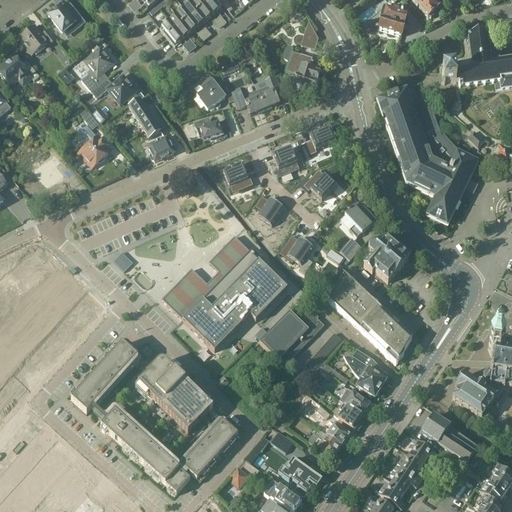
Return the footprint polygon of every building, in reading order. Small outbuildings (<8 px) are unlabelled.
[(135,0),(129,5),(134,13),(142,7),(136,0),(135,0)] [(144,0),(142,2),(149,10),(160,0),(144,0)] [(205,23),(213,16),(199,0),(198,0),(192,5),(205,23)] [(213,0),(199,0),(213,16),(221,10),(213,0)] [(435,12),(438,9),(430,0),(411,0),(428,19),(430,19),(435,16),(435,12)] [(165,2),(157,8),(160,11),(167,5),(165,2)] [(226,3),(223,6),(229,14),(232,11),(226,3)] [(476,3),(469,10),(471,13),(481,10),(476,3)] [(192,5),(184,11),(198,29),(205,23),(192,5)] [(48,16),(47,17),(61,34),(69,28),(73,33),(84,24),(71,9),(64,14),(59,8),(55,11),(55,10),(54,12),(53,11),(48,15),(48,16)] [(152,18),(160,11),(157,8),(149,14),(152,18)] [(403,29),(407,14),(386,9),(382,23),(381,23),(379,33),(400,39),(403,30),(403,29)] [(184,11),(177,17),(191,35),(198,29),(184,11)] [(215,21),(220,28),(226,24),(220,16),(215,21)] [(177,17),(169,23),(183,41),(191,35),(177,17)] [(169,23),(161,30),(160,31),(175,50),(181,45),(179,44),(183,41),(169,23)] [(49,46),(55,42),(47,32),(42,36),(34,27),(18,41),(31,57),(48,45),(49,46)] [(498,62),(498,60),(491,61),(490,55),(491,55),(491,54),(490,54),(489,48),(490,48),(490,47),(489,47),(489,41),(491,41),(490,36),(488,36),(488,34),(485,34),(485,33),(471,35),(471,36),(468,36),(468,39),(465,39),(466,44),(468,44),(469,50),(468,50),(469,51),(470,57),(470,58),(471,58),(471,63),(466,63),(466,62),(464,62),(464,64),(458,65),(457,63),(456,63),(457,68),(454,68),(454,70),(442,71),(442,70),(441,70),(441,71),(440,71),(440,72),(441,72),(443,83),(442,83),(442,85),(443,85),(443,86),(444,85),(456,83),(456,84),(458,83),(459,89),(461,89),(461,87),(467,86),(467,88),(469,88),(469,86),(476,85),(476,87),(477,87),(477,85),(484,84),(484,86),(485,86),(485,84),(492,83),(492,85),(494,85),(493,83),(495,83),(496,91),(500,90),(500,91),(511,89),(511,60),(507,61),(506,59),(504,60),(505,62),(498,62)] [(305,53),(316,47),(310,35),(298,42),(305,53)] [(190,54),(197,48),(190,40),(183,46),(190,54)] [(81,82),(91,94),(108,80),(103,74),(112,66),(99,51),(96,46),(91,50),(95,54),(84,63),(90,70),(89,73),(89,76),(81,82)] [(242,55),(235,61),(239,67),(240,67),(247,61),(242,55)] [(23,87),(31,80),(34,83),(39,79),(27,63),(21,67),(14,57),(0,68),(0,73),(11,87),(18,81),(23,87)] [(295,65),(296,67),(293,77),(297,78),(293,88),(313,94),(316,85),(319,75),(314,73),(315,70),(310,68),(312,64),(310,64),(311,61),(299,57),(297,58),(295,65)] [(232,74),(240,68),(241,68),(240,67),(239,67),(235,61),(227,67),(232,74)] [(108,80),(91,94),(96,100),(107,91),(120,106),(135,93),(122,78),(113,86),(108,80)] [(220,108),(220,105),(219,103),(225,99),(209,78),(198,86),(203,92),(196,97),(200,102),(208,112),(213,108),(214,109),(217,110),(220,108)] [(255,87),(256,91),(264,111),(279,105),(274,92),(281,89),(276,78),(265,83),(255,87)] [(238,112),(247,108),(250,116),(264,111),(256,91),(246,95),(244,90),(231,95),(238,112)] [(396,160),(397,160),(406,185),(437,199),(428,217),(447,226),(464,190),(472,195),(476,187),(468,183),(476,165),(457,155),(442,138),(439,139),(429,111),(419,114),(416,106),(410,108),(405,93),(377,102),(394,150),(393,151),(396,160)] [(0,118),(11,111),(0,97),(0,118)] [(128,109),(148,140),(149,140),(160,133),(140,101),(128,109)] [(59,104),(55,110),(60,117),(65,113),(59,104)] [(100,109),(93,115),(102,124),(108,117),(100,109)] [(92,130),(97,126),(88,116),(83,120),(92,130)] [(202,138),(204,143),(222,136),(217,123),(210,126),(207,120),(194,125),(199,139),(202,138)] [(99,138),(94,142),(92,139),(93,137),(84,127),(77,133),(87,143),(88,141),(91,144),(78,156),(91,170),(110,154),(101,143),(103,142),(99,138)] [(317,155),(316,153),(334,145),(330,134),(331,134),(328,129),(323,131),(324,132),(309,138),(311,143),(304,146),(309,158),(317,155)] [(467,140),(477,150),(483,143),(473,133),(467,140)] [(154,164),(174,155),(166,139),(147,148),(150,155),(149,159),(150,162),(153,163),(154,164)] [(279,155),(272,158),(278,172),(275,173),(278,181),(300,172),(297,165),(291,150),(284,153),(284,152),(278,154),(279,155)] [(492,162),(508,169),(511,157),(511,153),(504,150),(503,152),(497,150),(492,162)] [(41,195),(63,176),(55,167),(60,163),(50,152),(40,160),(46,167),(29,182),(41,195)] [(250,180),(247,181),(243,171),(244,171),(242,166),(237,168),(237,169),(223,175),(229,190),(232,196),(253,188),(250,180)] [(321,203),(332,192),(333,193),(337,189),(333,185),(332,185),(324,177),(318,172),(302,189),(308,194),(310,192),(321,203)] [(284,211),(269,200),(268,203),(262,198),(254,209),(260,213),(259,216),(257,219),(272,229),(284,211)] [(370,225),(374,222),(370,218),(371,216),(362,206),(357,211),(353,207),(343,216),(353,227),(348,231),(356,239),(361,234),(361,235),(371,226),(370,225)] [(292,266),(294,263),(301,268),(314,250),(299,240),(297,242),(291,238),(279,257),(292,266)] [(287,292),(235,240),(209,266),(219,275),(207,287),(192,272),(162,302),(214,354),(250,318),(255,324),(287,292)] [(371,275),(372,274),(373,273),(387,284),(394,276),(395,276),(404,266),(403,265),(409,258),(387,240),(382,246),(379,243),(379,242),(378,242),(377,243),(373,244),(372,242),(371,243),(371,244),(368,248),(367,247),(367,248),(368,249),(368,253),(367,254),(368,255),(369,254),(372,257),(363,268),(371,275)] [(339,254),(346,260),(348,263),(360,249),(351,241),(339,254)] [(338,267),(342,260),(326,250),(322,256),(338,267)] [(114,262),(125,272),(133,264),(122,253),(114,262)] [(33,255),(23,263),(38,281),(47,274),(49,275),(54,271),(47,263),(42,266),(33,255)] [(23,263),(14,270),(29,289),(38,281),(23,263)] [(14,270),(4,278),(14,290),(9,293),(17,302),(22,298),(20,296),(29,289),(14,270)] [(380,310),(355,287),(355,286),(354,285),(353,284),(352,283),(351,282),(350,281),(349,281),(348,280),(343,276),(341,279),(340,280),(339,281),(338,282),(338,283),(337,284),(337,285),(336,286),(336,287),(327,302),(359,332),(380,310)] [(0,290),(0,310),(1,311),(10,304),(12,306),(17,302),(9,293),(5,297),(0,290)] [(88,294),(80,303),(97,318),(105,309),(88,294)] [(80,303),(73,311),(89,326),(97,318),(80,303)] [(259,344),(278,363),(283,368),(323,327),(317,321),(318,319),(310,311),(309,313),(302,306),(292,316),(290,313),(259,344)] [(404,333),(380,310),(359,332),(395,366),(399,360),(400,360),(401,359),(401,358),(402,357),(403,356),(403,355),(403,354),(403,353),(411,340),(410,339),(410,338),(409,337),(409,336),(408,335),(407,335),(406,334),(405,334),(404,333)] [(73,311),(65,320),(82,335),(89,326),(73,311)] [(65,320),(58,328),(74,343),(82,335),(65,320)] [(58,328),(50,337),(66,352),(74,343),(58,328)] [(329,340),(338,348),(343,343),(334,335),(329,340)] [(50,337),(42,345),(59,360),(66,352),(50,337)] [(511,348),(508,348),(509,344),(511,342),(510,341),(510,342),(509,340),(510,339),(508,338),(507,340),(505,339),(504,338),(504,340),(502,341),(501,340),(499,341),(500,342),(500,344),(493,343),(487,349),(490,357),(493,358),(493,360),(491,360),(490,370),(491,370),(491,373),(488,372),(487,371),(486,371),(486,373),(484,374),(482,373),(482,374),(483,376),(482,378),(480,378),(480,380),(482,380),(486,384),(502,395),(504,391),(504,388),(509,388),(509,390),(511,391),(511,389),(511,388),(511,348)] [(338,348),(329,340),(325,345),(334,353),(338,348)] [(42,345),(35,354),(51,369),(59,360),(42,345)] [(334,353),(325,345),(321,350),(330,358),(334,353)] [(138,360),(123,346),(72,403),(87,417),(138,360)] [(330,358),(321,350),(316,354),(325,362),(330,358)] [(388,377),(382,373),(373,363),(356,352),(351,359),(344,359),(346,362),(350,370),(357,378),(359,380),(360,378),(363,380),(357,389),(374,400),(385,383),(383,382),(386,376),(387,377),(388,377)] [(35,354),(27,362),(43,377),(51,369),(35,354)] [(325,362),(316,354),(312,359),(321,367),(325,362)] [(308,364),(317,372),(321,367),(312,359),(308,364)] [(27,362),(19,371),(36,386),(43,377),(27,362)] [(161,362),(137,387),(191,440),(216,415),(161,362)] [(317,372),(308,364),(304,369),(312,377),(317,372)] [(322,370),(332,377),(345,387),(348,382),(325,365),(322,370)] [(11,375),(3,384),(21,400),(29,390),(18,380),(22,376),(11,367),(7,372),(11,375)] [(312,377),(304,369),(299,374),(308,382),(312,377)] [(332,377),(322,370),(317,376),(328,383),(332,377)] [(308,382),(299,374),(295,379),(304,387),(308,382)] [(223,378),(222,380),(217,385),(222,390),(228,384),(223,378)] [(502,395),(486,384),(483,388),(479,386),(478,387),(464,378),(455,390),(458,392),(452,401),(486,424),(492,414),(488,412),(496,400),(497,401),(502,395)] [(0,399),(1,399),(12,409),(20,400),(21,400),(3,384),(0,386),(0,399)] [(339,403),(344,406),(344,405),(361,417),(364,413),(366,414),(370,409),(368,408),(369,406),(347,391),(339,403)] [(344,405),(344,406),(343,407),(342,406),(339,411),(338,410),(333,417),(352,431),(354,432),(355,431),(358,426),(358,424),(357,424),(361,417),(344,405)] [(325,421),(330,417),(320,408),(316,413),(325,421)] [(115,414),(101,429),(177,497),(191,481),(182,473),(115,414)] [(466,465),(478,448),(433,418),(421,435),(466,465)] [(222,423),(181,469),(192,478),(193,479),(200,485),(240,440),(241,440),(241,439),(241,438),(242,438),(242,437),(242,436),(241,436),(241,435),(241,434),(240,434),(232,427),(230,430),(222,423)] [(318,452),(320,450),(332,459),(347,437),(328,424),(326,427),(327,428),(322,435),(320,434),(316,439),(315,438),(313,438),(312,438),(310,440),(309,441),(308,442),(308,444),(309,445),(310,447),(318,452)] [(277,434),(268,443),(284,455),(292,445),(277,434)] [(408,458),(423,468),(428,459),(434,463),(437,458),(413,442),(408,451),(411,453),(408,458)] [(51,451),(51,452),(67,467),(75,458),(59,443),(51,452),(51,451)] [(51,452),(43,460),(60,475),(67,467),(51,452)] [(396,469),(419,485),(423,479),(417,476),(423,468),(408,458),(405,463),(401,461),(396,469)] [(43,461),(36,469),(52,484),(60,475),(43,460),(43,461)] [(292,460),(280,477),(288,483),(290,480),(298,486),(293,493),(303,500),(320,475),(310,468),(308,471),(292,460)] [(492,482),(507,493),(511,485),(511,483),(509,482),(511,477),(497,467),(492,475),(495,477),(492,482)] [(36,469),(28,477),(44,492),(52,484),(36,469)] [(419,485),(396,469),(390,478),(393,480),(390,485),(405,495),(410,486),(416,490),(419,485)] [(240,489),(248,479),(238,471),(230,482),(240,489)] [(263,484),(266,479),(259,474),(255,478),(263,484)] [(21,485),(20,486),(37,501),(44,492),(28,477),(21,485)] [(294,511),(301,503),(271,482),(266,490),(266,492),(267,492),(265,495),(266,498),(268,500),(270,499),(287,511),(294,511)] [(507,493),(492,482),(488,487),(485,485),(479,494),(484,498),(484,497),(494,504),(494,503),(497,499),(501,502),(507,493)] [(405,495),(390,485),(387,490),(384,488),(378,497),(401,511),(405,506),(399,503),(405,495)] [(20,486),(13,494),(29,509),(37,501),(20,486)] [(13,495),(5,503),(15,511),(26,511),(29,509),(13,494),(12,494),(13,495)] [(478,511),(495,511),(499,507),(494,503),(494,504),(484,497),(484,498),(479,505),(482,507),(478,511)] [(233,510),(239,503),(235,500),(229,506),(233,510)] [(367,511),(393,511),(394,511),(379,502),(376,507),(372,505),(367,511)] [(0,511),(15,511),(5,503),(0,508),(0,511)]
